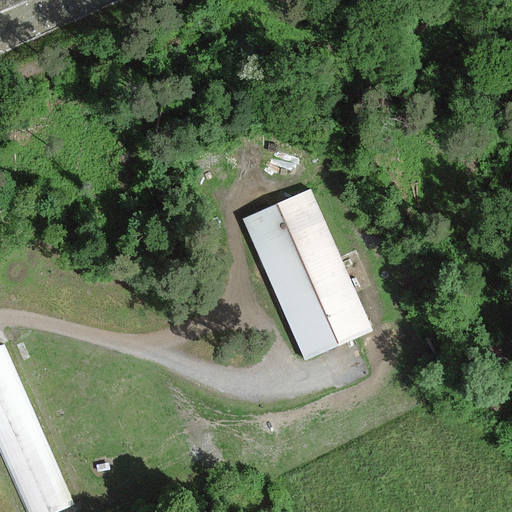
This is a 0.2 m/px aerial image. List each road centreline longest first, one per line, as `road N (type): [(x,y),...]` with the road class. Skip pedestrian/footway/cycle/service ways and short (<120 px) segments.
road 1 (track): [(0,317),(150,347),(239,387),(334,374)]
road 2 (track): [(183,0),(0,82)]
road 3 (track): [(284,381),(272,330),(240,306),(150,347)]
